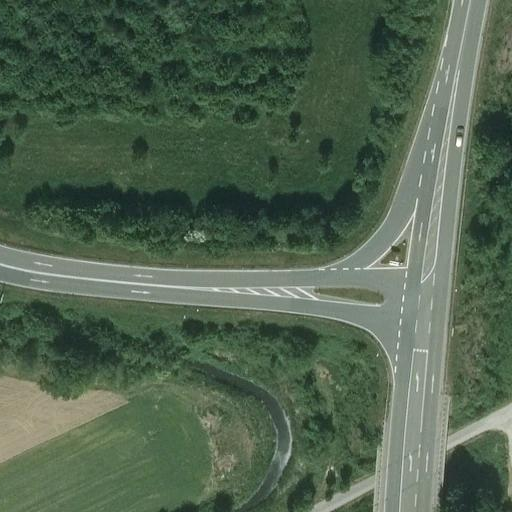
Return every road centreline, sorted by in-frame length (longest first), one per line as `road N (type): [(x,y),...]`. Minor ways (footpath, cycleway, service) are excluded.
road 1 (trunk): [(0,266),(65,282),(428,323)]
road 2 (trunk): [(345,274),(196,269),(0,237)]
road 3 (unclassified): [(324,511),(511,414)]
road 4 (secondary): [(413,511),(428,323)]
road 5 (trunk): [(443,152),(385,237),(345,274)]
road 6 (secondary): [(443,152),(474,0)]
road 7 (secondary): [(432,280),(443,152)]
